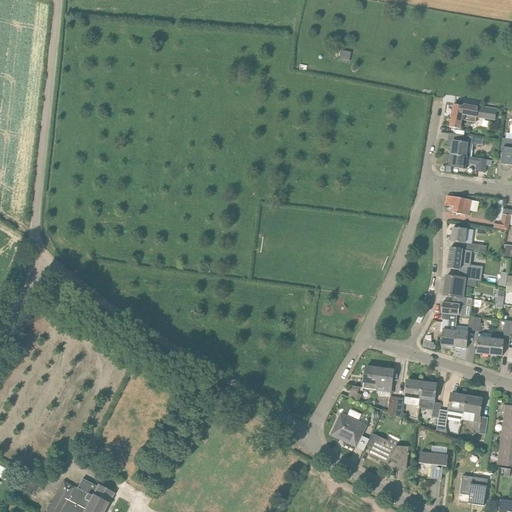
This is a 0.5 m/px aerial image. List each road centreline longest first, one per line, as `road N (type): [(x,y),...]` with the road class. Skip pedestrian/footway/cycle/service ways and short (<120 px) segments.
road 1 (unclassified): [(310,431),(36,253)]
road 2 (unclassified): [(36,253),(53,0)]
road 3 (residential): [(410,351),(438,301),(444,229),(437,183)]
road 4 (residential): [(364,335),(429,180)]
road 5 (residential): [(421,511),(322,453),(310,431)]
